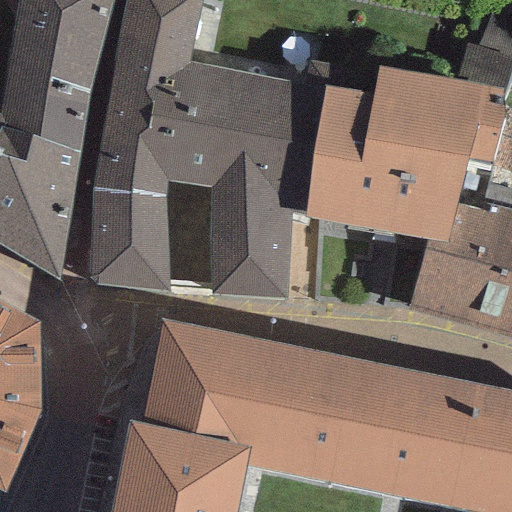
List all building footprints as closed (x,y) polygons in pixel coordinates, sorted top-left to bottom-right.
[(0,243),(58,281),(82,146),(113,0),(21,0),(0,99),(0,243)] [(200,0),(127,0),(92,184),(84,285),(287,301),(293,216),(306,218),(325,88),(189,60),(200,0)] [(469,159),(492,163),(505,105),(499,105),(502,91),(380,69),(372,95),(325,88),(306,218),(424,240),(446,246),(458,204),(469,159)] [(511,108),(505,105),(492,163),(511,171),(511,108)] [(446,246),(424,240),(404,309),(511,340),(511,208),(482,200),(479,210),(458,204),(446,246)] [(37,321),(0,300),(0,490),(4,493),(42,412),(37,321)] [(511,511),(511,394),(161,327),(139,424),(249,448),(245,465),(392,498),(460,511),(511,511)] [(235,511),(245,465),(249,448),(139,424),(128,423),(109,511),(235,511)]
